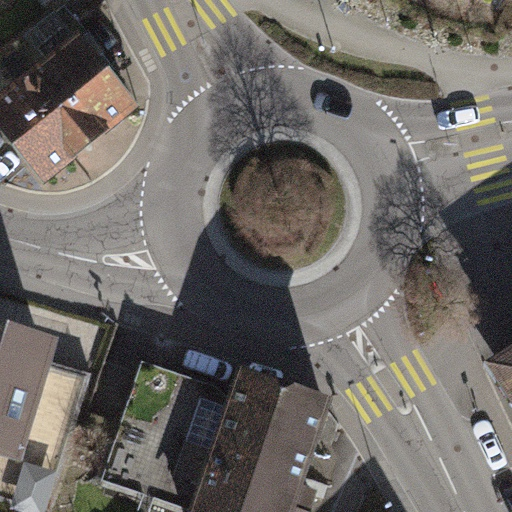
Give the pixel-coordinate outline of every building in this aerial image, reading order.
[(0,78),(0,121),(40,172),(134,99),(74,22),(0,78)] [(0,309),(0,444),(18,450),(55,327),(0,309)] [(511,331),(481,352),(511,396),(511,331)] [(162,511),(183,511),(226,381),(141,355),(97,490),(162,511)] [(296,478),(325,394),(234,363),(226,381),(183,511),(317,511),(311,509),(319,488),(296,478)]
